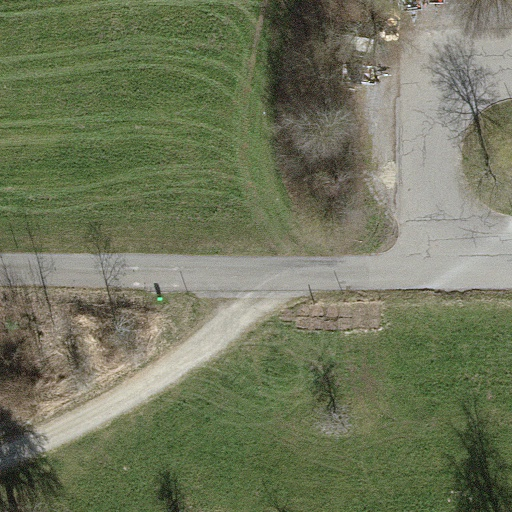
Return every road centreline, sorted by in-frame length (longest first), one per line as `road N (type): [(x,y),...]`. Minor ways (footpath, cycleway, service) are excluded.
road 1 (unclassified): [(0,278),(359,274),(511,259)]
road 2 (track): [(0,463),(60,439),(232,328),(247,277)]
